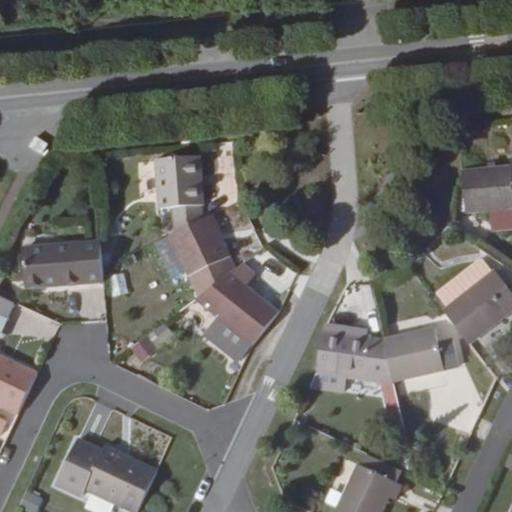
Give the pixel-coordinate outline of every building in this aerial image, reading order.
[(35,170),(35,149),(1,149),(1,170),(35,170)] [(180,212),(181,236),(209,223),(208,211),(212,210),(209,158),(163,161),(167,213),(180,212)] [(466,219),(511,214),(511,159),(511,160),(511,169),(462,173),(466,219)] [(207,296),(234,276),(228,262),(236,257),(217,219),(209,223),(181,236),(175,239),(190,270),(195,280),(199,278),(207,296)] [(190,270),(175,239),(161,246),(175,276),(190,270)] [(32,294),(111,288),(108,246),(29,253),(32,294)] [(234,276),(241,270),(236,257),(228,262),(234,276)] [(201,301),(260,349),(287,314),(250,286),(261,280),(249,264),(241,270),(234,276),(207,296),(201,301)] [(444,311),(471,347),(511,316),(511,290),(497,272),(444,311)] [(0,317),(16,326),(25,308),(0,295),(0,317)] [(0,340),(8,345),(16,326),(0,317),(0,340)] [(437,331),(386,343),(395,385),(447,375),(437,331)] [(324,333),(315,374),(314,377),(309,388),(342,394),(345,379),(395,388),(395,385),(388,353),(371,350),(373,340),(324,333)] [(146,335),(129,348),(140,363),(158,349),(146,335)] [(0,406),(25,418),(42,381),(0,363),(3,357),(0,355),(0,406)] [(134,511),(146,511),(164,476),(103,446),(101,451),(74,439),(54,483),(79,495),(82,488),(134,511)] [(361,466),(371,470),(376,459),(367,454),(361,466)] [(333,511),(382,511),(389,499),(395,502),(403,485),(389,478),(394,467),(376,459),(371,470),(361,466),(357,464),(333,511)] [(404,472),(394,467),(389,478),(399,483),(404,472)] [(28,511),(37,511),(43,499),(26,492),(19,508),(28,511)]
